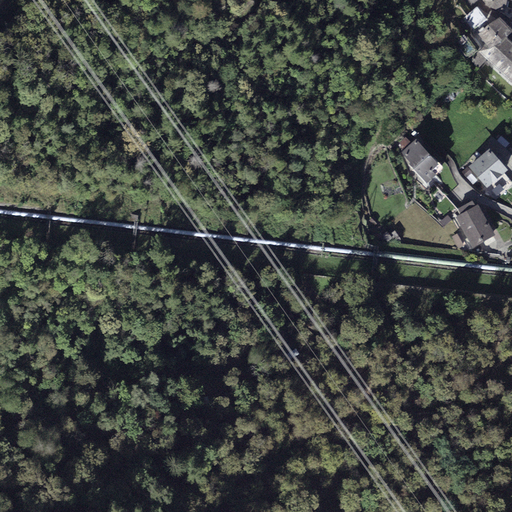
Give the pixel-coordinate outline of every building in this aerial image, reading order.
[(486,0),(486,5),(505,13),(507,0),(486,0)] [(507,37),(511,33),(511,28),(504,19),(500,18),(479,33),(487,43),(491,48),(507,37)] [(511,81),(511,41),(507,37),(491,48),(487,43),(479,52),(487,60),(511,81)] [(479,69),(487,60),(479,52),(472,60),(479,69)] [(433,170),(440,165),(419,143),(416,145),(414,142),(402,153),(411,163),(410,164),(427,183),(437,175),(433,170)] [(487,188),(508,171),(505,167),(506,165),(505,162),(505,160),(504,158),(503,156),(501,154),(498,153),(496,153),(495,153),(493,154),(490,150),(470,167),(487,188)] [(461,214),(476,206),(473,200),(458,209),(461,214)] [(461,214),(456,217),(473,247),(495,235),(478,205),(476,206),(461,214)] [(445,226),(454,219),(450,214),(441,221),(445,226)] [(459,249),(464,246),(458,234),(453,236),(459,249)]
